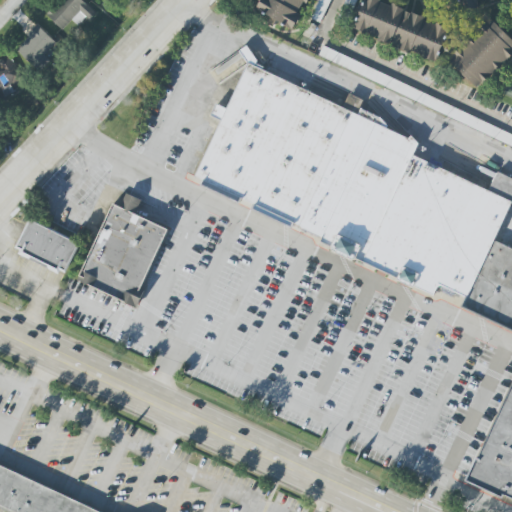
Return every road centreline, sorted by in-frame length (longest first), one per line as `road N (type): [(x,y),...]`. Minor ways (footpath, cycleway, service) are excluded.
road 1 (primary): [(0,328),(385,511)]
road 2 (secondary): [(0,203),(187,0)]
